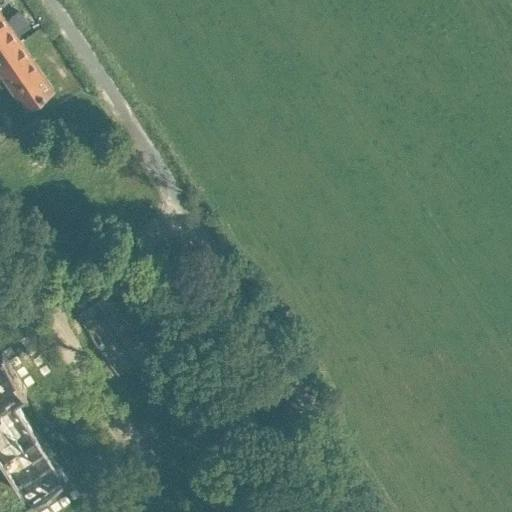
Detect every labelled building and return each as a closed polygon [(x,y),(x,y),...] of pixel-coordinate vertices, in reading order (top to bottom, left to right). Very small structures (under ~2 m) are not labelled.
[(0,73),(25,109),(54,89),(0,10),(0,73)] [(18,163),(31,182),(63,159),(49,141),(18,163)] [(77,315),(117,375),(148,354),(108,294),(77,315)] [(0,453),(28,495),(64,472),(13,396),(26,388),(2,352),(0,353),(0,453)] [(118,383),(175,468),(218,439),(177,376),(155,391),(140,368),(118,383)]
